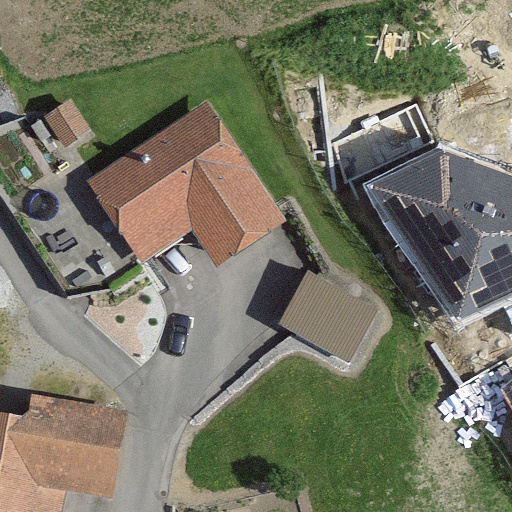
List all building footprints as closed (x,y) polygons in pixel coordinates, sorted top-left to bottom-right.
[(43,128),(63,158),(89,141),(69,112),(43,128)] [(135,277),(184,242),(211,281),(282,232),(199,112),(78,195),(135,277)] [(511,174),(442,150),(369,184),(461,327),(511,301),(511,174)] [(370,317),(302,282),(275,336),(343,371),(370,317)] [(98,511),(101,511),(119,424),(21,404),(16,428),(0,424),(0,511),(55,511),(57,504),(98,511)]
